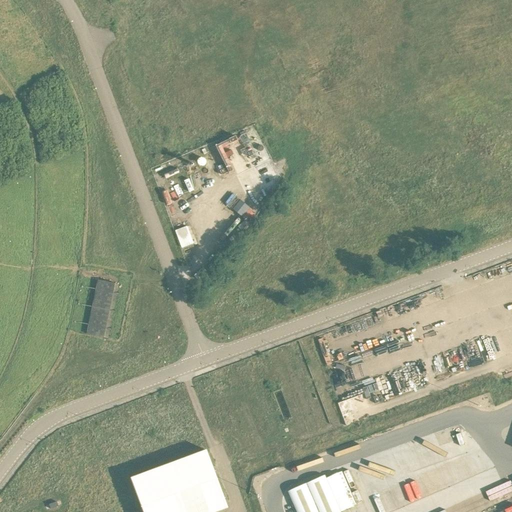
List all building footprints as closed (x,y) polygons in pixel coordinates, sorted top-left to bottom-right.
[(256,128),(237,136),(245,157),(264,149),(256,128)] [(238,196),(231,206),(244,215),(251,205),(238,196)] [(86,334),(107,338),(118,285),(98,280),(86,334)] [(274,392),(285,422),(293,419),(282,389),(274,392)] [(141,511),(218,511),(227,509),(206,451),(129,479),(141,511)] [(322,472),(289,486),(289,488),(298,511),(336,511),(338,511),(342,511),(342,507),(352,503),(349,495),(349,494),(357,491),(349,469),(340,469),(333,472),(322,472)] [(511,492),(509,486),(494,492),(498,503),(511,496),(511,492)] [(51,510),(59,507),(57,501),(49,504),(51,510)]
